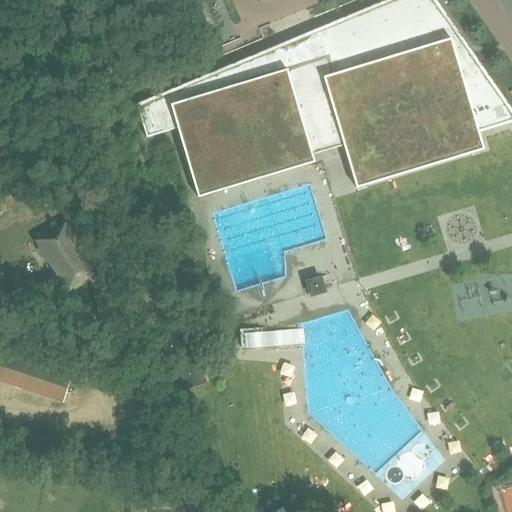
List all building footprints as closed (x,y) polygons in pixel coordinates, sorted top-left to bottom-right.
[(283,49),(277,41),(133,95),(146,138),(177,129),(197,196),(313,161),(312,156),(343,146),(355,187),(482,148),(478,133),(508,124),(504,118),(511,114),(511,115),(511,111),(442,11),(434,13),(432,5),(437,4),(434,0),(383,0),(318,25),(323,33),(310,38),(309,36),(307,34),(305,33),(303,33),(300,34),(298,35),(296,37),(295,39),(295,41),(296,44),(283,49)] [(35,242),(50,267),(66,293),(97,274),(67,223),(35,242)] [(207,383),(199,356),(187,319),(159,327),(171,364),(179,392),(207,383)] [(0,382),(44,397),(56,361),(0,341),(0,382)] [(403,361),(396,365),(404,381),(412,377),(403,361)] [(425,480),(450,464),(430,432),(408,446),(420,465),(416,467),(425,480)]
